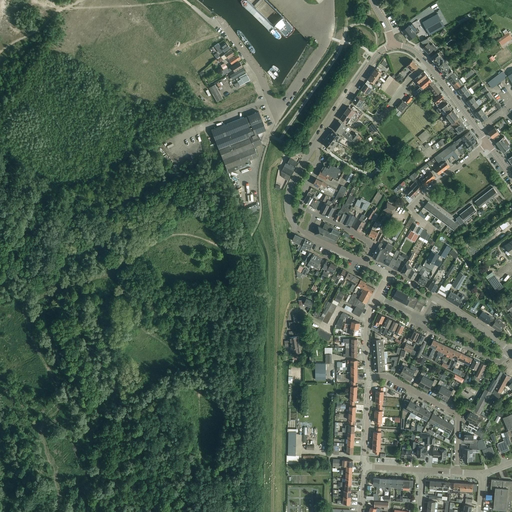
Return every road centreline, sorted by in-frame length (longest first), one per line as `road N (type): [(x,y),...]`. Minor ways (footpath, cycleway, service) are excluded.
road 1 (residential): [(456,471),(456,414),(386,376),(368,376)]
road 2 (tertiary): [(392,45),(422,57),(487,142)]
road 3 (residential): [(431,230),(409,208),(487,142)]
road 4 (tertiary): [(316,141),(376,55),(392,45)]
